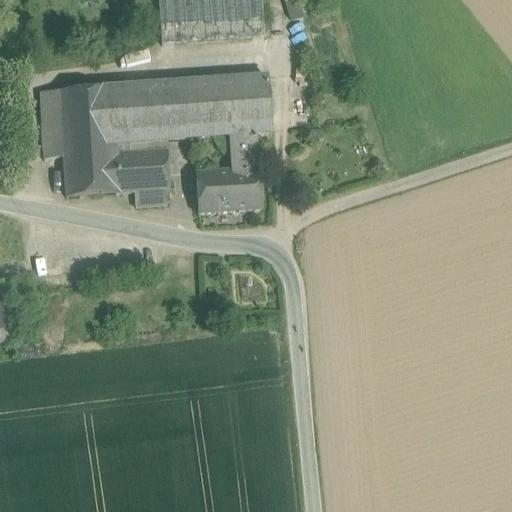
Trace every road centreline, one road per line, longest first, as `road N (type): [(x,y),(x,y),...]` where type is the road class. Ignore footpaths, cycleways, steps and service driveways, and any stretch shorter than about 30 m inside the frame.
road 1 (tertiary): [(314,511),(286,260),(271,248),(0,205)]
road 2 (track): [(271,248),(316,212),(511,151)]
